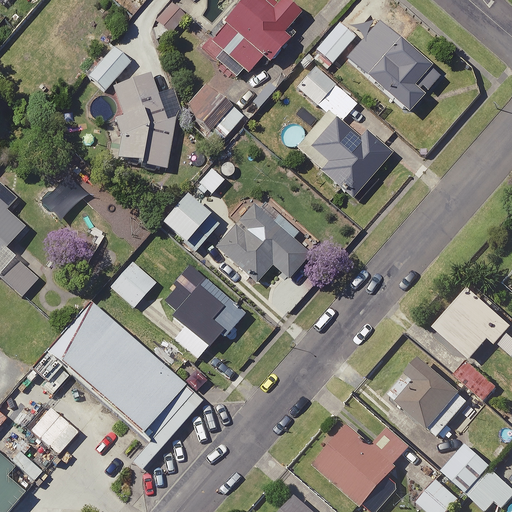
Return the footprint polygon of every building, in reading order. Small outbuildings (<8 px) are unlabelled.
[(259,0),(245,0),(223,26),(225,28),(264,62),(270,67),(290,43),(283,37),(301,16),(283,1),(273,12),(259,0)] [(355,38),(338,24),(315,52),(331,66),(355,38)] [(398,43),(377,25),(344,63),(365,81),(398,43)] [(225,28),(211,44),(250,78),(264,62),(225,28)] [(432,70),(399,42),(398,43),(365,81),(363,83),(406,120),(422,100),(413,92),(432,70)] [(90,78),(106,92),(131,63),(115,50),(90,78)] [(334,85),(315,69),(296,90),(315,106),(334,85)] [(117,161),(168,172),(176,118),(167,91),(158,95),(151,74),(113,88),(123,118),(115,121),(121,141),(117,161)] [(276,90),(270,85),(253,104),(259,110),(276,90)] [(357,106),(336,88),(320,107),(335,119),(341,125),(357,106)] [(232,109),(217,97),(195,123),(209,135),(232,109)] [(318,173),(352,202),(393,155),(366,132),(359,140),(341,125),(335,119),(308,150),(325,164),(318,173)] [(225,182),(211,170),(199,185),(212,196),(225,182)] [(61,222),(88,197),(82,191),(67,175),(41,200),(61,222)] [(209,221),(186,201),(161,230),(184,250),(209,221)] [(311,257),(253,207),(215,251),(257,287),(272,269),(288,283),(311,257)] [(0,208),(0,259),(25,231),(0,208)] [(39,280),(15,260),(0,277),(23,298),(39,280)] [(157,284),(133,264),(110,290),(134,310),(157,284)] [(204,280),(189,268),(171,289),(173,291),(162,304),(175,315),(204,280)] [(511,273),(503,285),(511,292),(511,273)] [(247,316),(204,280),(175,315),(169,321),(183,332),(206,352),(211,357),(247,316)] [(511,330),(469,293),(433,333),(469,365),(489,343),(495,349),(511,330)] [(193,392),(91,305),(42,361),(65,380),(145,448),(193,392)] [(183,332),(174,343),(197,362),(206,352),(183,332)] [(29,376),(52,395),(65,380),(42,361),(29,376)] [(396,405),(428,434),(460,398),(419,362),(404,378),(413,386),(396,405)] [(457,379),(484,403),(497,389),(469,365),(457,379)] [(24,430),(15,422),(0,439),(0,449),(4,453),(24,430)] [(350,428),(314,468),(361,511),(397,470),(394,468),(412,449),(388,428),(371,447),(350,428)] [(490,469),(465,447),(442,473),(467,495),(490,469)] [(32,484),(42,473),(20,454),(10,465),(15,469),(32,484)] [(13,470),(0,458),(0,511),(10,511),(25,496),(6,480),(13,470)] [(487,511),(510,487),(493,472),(461,508),(466,511),(487,511)] [(438,479),(417,504),(425,511),(447,511),(459,498),(438,479)] [(311,511),(296,498),(283,511),(311,511)]
